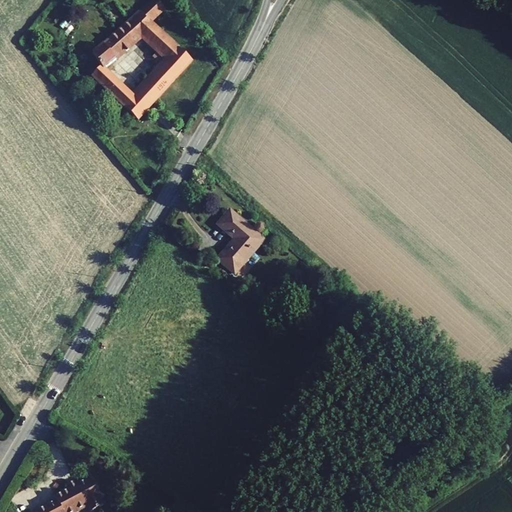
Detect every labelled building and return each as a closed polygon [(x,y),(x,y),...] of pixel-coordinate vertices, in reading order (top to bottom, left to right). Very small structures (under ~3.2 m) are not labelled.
[(155,19),(146,11),(134,0),(125,9),(87,42),(85,44),(96,56),(88,65),(135,109),(144,99),(129,85),(102,60),(99,57),(134,25),(152,41),(148,47),(156,54),(135,78),(150,92),(188,49),(155,19)] [(134,0),(146,11),(158,0),(134,0)] [(135,78),(129,85),(144,99),(150,92),(135,78)] [(262,232),(229,200),(216,214),(233,229),(216,248),(234,264),(262,232)] [(318,468),(309,459),(302,467),(312,475),(318,468)] [(68,487),(54,495),(55,498),(33,510),(33,511),(76,511),(86,507),(88,511),(104,504),(89,476),(75,484),(68,487)]
